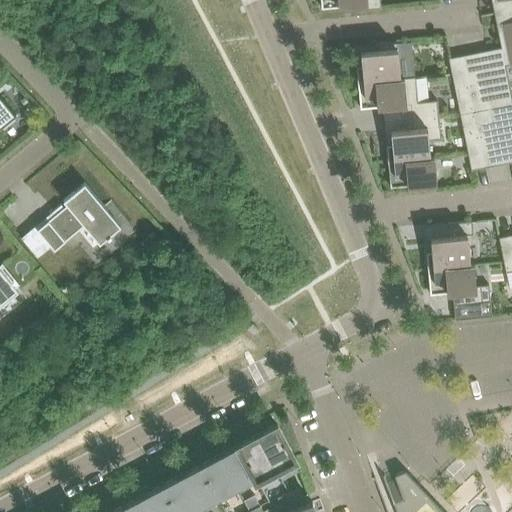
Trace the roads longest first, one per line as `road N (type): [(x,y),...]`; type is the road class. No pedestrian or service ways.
road 1 (residential): [(0,510),(303,349)]
road 2 (residential): [(0,181),(75,118),(0,37)]
road 3 (residential): [(268,35),(470,15)]
road 4 (residential): [(343,213),(268,35)]
road 5 (residential): [(303,349),(381,307),(343,213)]
road 6 (residential): [(303,349),(369,511)]
road 7 (residential): [(343,213),(506,198)]
